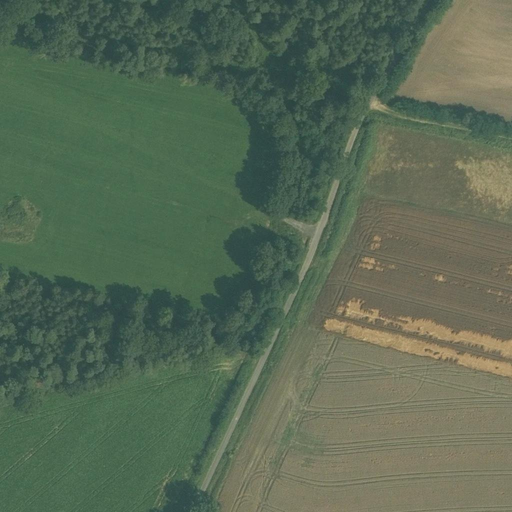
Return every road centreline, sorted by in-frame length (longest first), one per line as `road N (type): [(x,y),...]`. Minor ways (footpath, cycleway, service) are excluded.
road 1 (unclassified): [(191,511),(370,97),(431,0)]
road 2 (track): [(370,97),(391,110),(511,135)]
